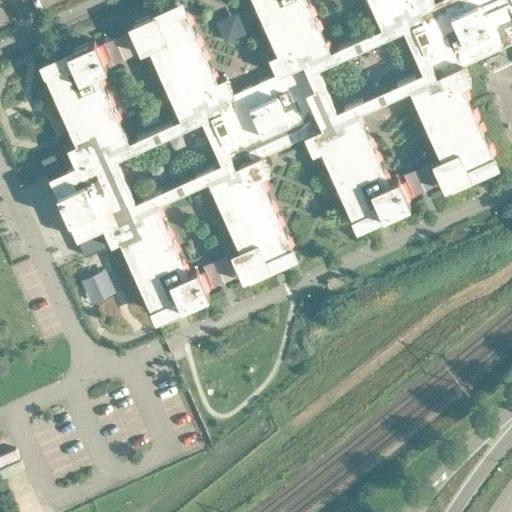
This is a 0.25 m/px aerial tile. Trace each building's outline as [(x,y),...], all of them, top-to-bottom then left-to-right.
[(129,139),(76,163),(49,175),(77,237),(104,225),(157,201),(209,178),(262,154),(305,134),(358,110),(410,87),(463,63),(511,41),(511,0),(437,0),(435,1),(382,25),(330,48),(277,72),(234,92),(181,116),(129,139)] [(254,0),(278,51),(269,55),(277,72),(330,48),(308,0),(254,0)] [(370,0),(382,25),(435,1),(434,0),(370,0)] [(186,8),(185,8),(160,20),(156,11),(129,23),(141,51),(150,47),(181,116),(234,92),(226,74),(218,78),(186,8)] [(107,66),(95,40),(95,39),(67,51),(71,60),(45,72),(76,141),(68,145),(76,163),(129,139),(98,70),(107,66)] [(468,167),(493,155),(494,155),(463,85),(471,81),(463,63),(410,87),(441,156),(432,160),(445,187),(472,175),(468,167)] [(389,180),(358,110),(305,134),(313,152),(322,148),(353,218),(379,206),(383,215),(410,203),(398,176),(389,180)] [(266,257),(292,245),(293,245),(261,175),(270,171),(262,154),(209,178),(240,247),(231,251),(243,278),(270,266),(266,257)] [(188,270),(157,201),(104,225),(111,243),(120,239),(152,309),(178,297),(182,306),(209,293),(197,266),(188,270)]
